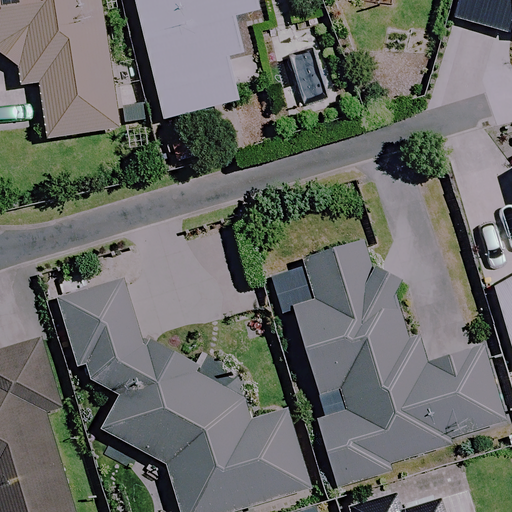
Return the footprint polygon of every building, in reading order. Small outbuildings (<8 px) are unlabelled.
[(0,0),(0,59),(15,69),(18,85),(34,82),(42,142),(112,132),(93,0),(0,0)] [(129,0),(158,124),(234,106),(224,61),(239,58),(230,21),(253,16),(249,0),(129,0)] [(325,85),(313,45),(271,57),(283,97),(325,85)] [(511,171),(507,173),(511,186),(511,278),(485,290),(511,356),(511,171)] [(367,244),(298,265),(310,304),(286,311),(312,397),(336,390),(344,414),(312,424),(332,490),(386,474),(385,468),(449,449),(447,442),(501,426),(479,350),(422,367),(405,309),(387,314),(385,307),(401,280),(373,264),(367,244)] [(178,357),(156,348),(149,350),(139,353),(121,289),(56,308),(76,374),(81,373),(85,387),(114,401),(101,433),(160,465),(173,511),(264,511),(308,499),(285,419),(245,431),(236,401),(183,379),(190,362),(178,357)] [(58,406),(39,341),(0,352),(0,511),(65,511),(36,413),(58,406)] [(442,511),(440,503),(411,511),(400,511),(396,498),(348,511),(442,511)]
